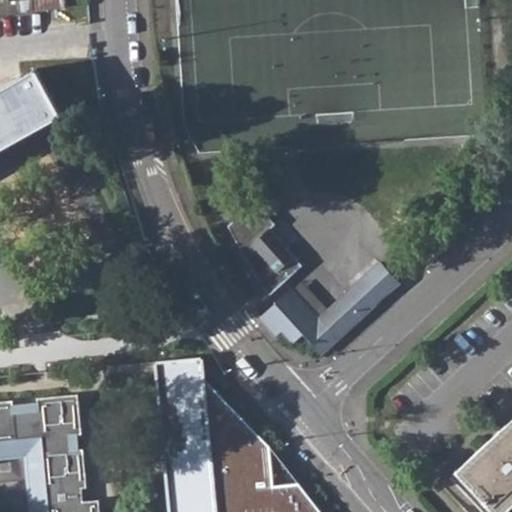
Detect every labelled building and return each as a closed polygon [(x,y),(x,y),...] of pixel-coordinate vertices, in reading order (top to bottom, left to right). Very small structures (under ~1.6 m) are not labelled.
[(0,142),(57,109),(34,69),(0,88),(0,142)] [(301,263),(268,227),(274,222),(253,200),(226,224),(253,270),(269,293),(301,263)] [(320,351),(397,281),(378,260),(318,316),(291,288),(260,316),(275,334),(280,328),(292,340),(301,331),(310,341),(320,351)] [(161,350),(168,459),(172,511),(329,511),(272,438),(208,376),(209,349),(161,350)] [(0,511),(102,511),(101,498),(85,499),(84,487),(88,487),(85,449),(78,449),(76,434),(83,433),(81,405),(68,395),(38,398),(38,404),(13,406),(13,400),(0,401),(0,511)] [(511,416),(455,469),(495,511),(502,511),(511,503),(511,416)]
